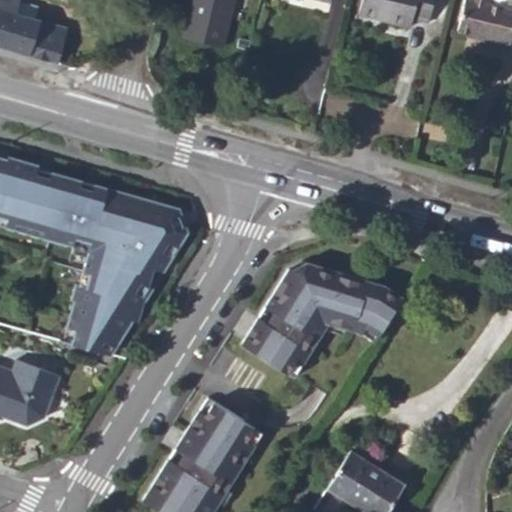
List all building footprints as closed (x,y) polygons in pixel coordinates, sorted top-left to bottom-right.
[(0,0),(0,46),(58,63),(68,28),(31,17),(16,14),(19,1),(23,2),(23,0),(0,0)] [(223,47),(234,0),(190,0),(182,36),(223,47)] [(410,26),(412,19),(429,23),(433,0),(361,0),(359,12),(410,26)] [(478,37),(477,44),(508,51),(511,34),(511,8),(492,3),(492,0),(464,0),(457,32),(478,37)] [(19,1),(16,14),(31,17),(34,5),(23,2),(19,1)] [(70,344),(109,355),(131,320),(139,321),(144,299),(152,287),(147,284),(155,267),(163,270),(189,237),(187,232),(184,232),(175,235),(166,212),(176,209),(179,208),(176,201),(38,167),(38,164),(8,156),(7,159),(0,156),(0,214),(7,217),(5,226),(73,245),(75,237),(90,241),(86,256),(83,270),(91,272),(87,287),(79,285),(76,284),(71,299),(74,300),(67,326),(75,328),(70,344)] [(184,232),(176,209),(166,212),(175,235),(184,232)] [(75,237),(73,245),(72,252),(86,256),(90,241),(75,237)] [(325,322),(359,332),(363,325),(376,334),(400,296),(381,284),(299,260),(286,267),(238,344),(291,377),(325,322)] [(152,287),(163,270),(155,267),(147,284),(152,287)] [(91,272),(83,270),(79,285),(87,287),(91,272)] [(363,325),(359,332),(372,340),(376,334),(363,325)] [(62,341),(70,344),(75,328),(67,326),(62,341)] [(0,414),(28,425),(42,418),(59,374),(15,358),(12,369),(0,365),(0,414)] [(211,511),(254,444),(247,439),(254,427),(258,421),(248,415),(244,421),(207,397),(142,500),(161,511),(211,511)] [(247,439),(254,444),(262,432),(254,427),(247,439)] [(369,511),(385,511),(404,482),(349,449),(326,485),(369,511)]
